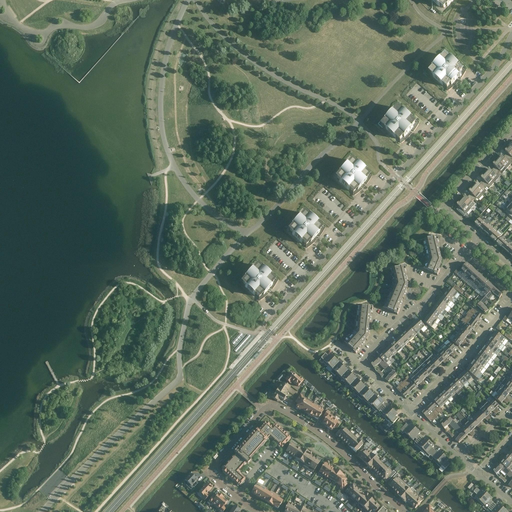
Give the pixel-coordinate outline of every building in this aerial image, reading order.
[(431,0),(440,7),(441,6),(444,8),(446,5),(447,6),(447,7),(453,0),(431,0)] [(448,90),(448,91),(452,88),(455,85),(453,84),(459,77),(461,78),(461,79),(463,75),(466,72),(465,71),(465,72),(462,71),(458,68),(459,67),(460,67),(460,66),(450,57),(450,58),(449,59),(445,56),(442,59),(441,58),(432,68),(433,68),(434,69),(431,72),(434,76),(433,77),(433,76),(433,77),(443,86),(443,85),(444,84),(447,87),(449,90),(448,90)] [(401,143),(405,141),(408,138),(406,136),(412,129),(414,131),(416,128),(419,124),(418,124),(418,125),(415,123),(411,120),(412,119),(413,119),(403,110),(402,111),(398,108),(395,112),(394,111),(394,110),(385,120),(386,121),(386,120),(387,121),(384,125),(387,128),(386,129),(396,138),(397,137),(400,140),(402,142),(401,143)] [(511,162),(511,161),(506,156),(504,158),(501,156),(499,158),(500,158),(498,160),(499,160),(498,161),(507,169),(511,162)] [(354,195),(354,196),(358,193),(361,190),(359,189),(365,182),(367,183),(367,184),(369,180),(371,176),(371,177),(368,176),(364,172),(365,171),(366,172),(366,171),(356,162),(356,163),(355,164),(351,161),(348,164),(347,163),(338,173),(339,173),(340,174),(337,177),(340,181),(339,182),(339,181),(339,182),(349,191),(349,190),(350,189),(353,192),(355,195),(354,195)] [(507,169),(498,161),(498,162),(497,161),(495,163),(493,165),(496,167),(494,169),(501,175),(507,169)] [(501,175),(494,169),(492,171),(489,169),(487,171),(488,171),(486,173),(487,174),(486,174),(495,182),(501,175)] [(495,182),(486,174),(485,175),(485,174),(483,176),(481,178),(483,180),(481,182),(489,189),(495,182)] [(489,189),(481,182),(479,184),(477,182),(475,184),(475,185),(474,187),(475,187),(474,188),(483,196),(487,191),(485,189),(487,187),(489,189)] [(483,196),(474,188),(473,189),(473,188),(471,190),(469,192),(471,193),(469,195),(475,201),(477,199),(478,200),(483,196)] [(475,201),(469,195),(467,198),(465,196),(463,198),(462,200),(463,201),(462,201),(471,209),(475,204),(472,202),(473,200),(475,201)] [(471,209),(462,201),(461,202),(460,201),(459,203),(457,205),(459,207),(456,210),(464,217),(471,209)] [(307,248),(311,245),(314,243),(314,242),(314,243),(312,241),(318,234),(320,236),(322,233),(324,229),(321,228),(317,225),(318,224),(319,224),(309,215),(308,216),(304,213),(301,217),(300,216),(300,215),(291,225),(291,226),(292,225),(293,226),(290,230),(293,233),(292,234),(302,243),(303,242),(306,245),(306,244),(308,247),(307,248)] [(481,217),(475,224),(479,228),(485,221),(481,217)] [(483,231),(489,225),(491,222),(487,219),(485,221),(479,228),(480,227),(483,231)] [(489,225),(483,231),(487,234),(493,228),(489,225)] [(493,228),(487,234),(491,238),(491,239),(497,232),(493,228)] [(495,242),(503,234),(499,230),(497,232),(491,239),(495,242)] [(435,238),(424,240),(421,241),(425,257),(425,260),(424,262),(422,268),(435,273),(434,275),(435,275),(435,274),(437,275),(437,276),(440,269),(437,268),(440,263),(440,260),(436,243),(439,243),(437,236),(435,237),(435,236),(434,236),(435,238)] [(502,237),(496,243),(500,247),(507,240),(502,237)] [(505,250),(511,244),(511,242),(511,241),(508,238),(507,240),(500,247),(501,247),(505,250)] [(463,268),(460,266),(454,273),(461,279),(472,267),(469,265),(467,263),(463,268)] [(402,267),(391,270),(389,270),(391,281),(391,284),(391,287),(382,307),(395,313),(394,314),(395,314),(397,315),(400,308),(402,303),(409,286),(407,272),(405,265),(405,266),(402,266),(402,267)] [(260,300),(260,301),(264,298),(267,295),(265,294),(271,286),(273,288),(273,289),(275,285),(277,281),(277,282),(274,281),(270,277),(271,276),(272,277),(272,276),(262,267),(262,268),(261,269),(257,266),(254,269),(253,268),(244,278),(245,278),(246,279),(242,282),(246,285),(245,286),(245,287),(255,296),(255,295),(256,294),(259,297),(261,300),(260,300)] [(472,267),(461,279),(466,283),(476,271),(474,270),(472,267)] [(476,271),(466,283),(470,287),(481,275),(478,273),(476,271)] [(481,275),(470,287),(475,291),(485,279),(483,278),(481,275)] [(485,279),(475,291),(479,295),(490,283),(487,281),(485,279)] [(490,283),(479,295),(483,299),(485,297),(494,287),(492,286),(490,283)] [(460,295),(451,287),(449,290),(448,291),(447,290),(447,289),(445,288),(443,289),(457,299),(460,295)] [(494,287),(485,297),(489,300),(494,294),(500,298),(502,295),(494,287)] [(457,299),(443,289),(442,291),(445,293),(446,293),(445,295),(444,296),(453,304),(457,299)] [(453,304),(444,296),(443,298),(441,299),(441,298),(438,296),(437,298),(450,308),(453,304)] [(485,297),(483,299),(477,306),(485,313),(488,311),(484,305),(489,300),(485,297)] [(450,308),(437,298),(436,299),(438,302),(439,301),(439,302),(439,303),(437,305),(447,312),(450,308)] [(447,312),(437,305),(436,307),(435,308),(434,307),(434,306),(432,305),(430,306),(444,316),(447,312)] [(370,307),(358,306),(356,306),(354,329),(352,332),(344,341),(354,351),(353,352),(354,352),(356,353),(356,354),(361,348),(368,340),(370,335),(372,319),(372,314),(373,306),(373,307),(370,306),(370,307)] [(444,316),(430,306),(429,308),(432,310),(433,310),(432,312),(431,313),(440,321),(444,316)] [(482,316),(474,310),(472,309),(471,311),(470,310),(468,312),(479,321),(482,316)] [(479,321),(468,312),(466,315),(467,315),(466,318),(476,325),(479,321)] [(503,319),(511,325),(511,322),(511,312),(511,314),(509,312),(503,319)] [(440,321),(431,313),(429,315),(428,316),(428,315),(425,314),(424,315),(437,325),(440,321)] [(437,325),(424,315),(423,316),(425,319),(425,318),(426,319),(426,320),(424,322),(434,329),(437,325)] [(476,325),(466,318),(464,320),(463,319),(464,319),(463,319),(462,321),(464,323),(472,329),(476,325)] [(427,328),(419,320),(417,321),(416,322),(415,321),(413,319),(411,320),(423,332),(427,328)] [(423,332),(411,320),(410,321),(412,324),(413,324),(412,326),(411,327),(417,334),(421,330),(423,332)] [(464,323),(463,323),(460,327),(462,328),(473,336),(474,335),(471,333),(470,332),(471,331),(472,329),(464,323)] [(417,334),(411,327),(409,329),(408,330),(407,329),(407,328),(405,326),(404,327),(413,337),(417,334)] [(413,337),(404,327),(403,327),(402,329),(404,332),(405,331),(405,332),(404,333),(403,334),(409,341),(413,337)] [(473,336),(462,328),(458,332),(466,338),(467,336),(468,335),(469,336),(471,338),(473,336)] [(232,351),(239,357),(240,355),(254,339),(249,334),(246,337),(241,332),(231,343),(236,347),(232,351)] [(466,338),(458,332),(455,336),(453,335),(466,345),(467,343),(465,341),(464,341),(464,340),(466,338)] [(494,334),(492,337),(504,346),(508,341),(496,332),(494,334)] [(409,341),(403,334),(401,336),(400,337),(399,336),(400,336),(397,334),(396,335),(405,345),(409,341)] [(405,345),(396,335),(395,336),(396,339),(397,339),(397,341),(395,342),(401,348),(405,345)] [(466,345),(453,335),(449,339),(459,347),(460,345),(462,344),(462,345),(465,346),(466,345)] [(504,346),(492,337),(490,339),(489,342),(501,351),(504,346)] [(456,349),(448,340),(444,344),(455,356),(457,355),(455,352),(454,352),(454,350),(456,349)] [(401,348),(395,342),(393,344),(392,344),(392,343),(389,341),(388,342),(398,352),(401,348)] [(398,352),(388,342),(387,344),(388,346),(389,346),(390,347),(389,348),(387,349),(394,356),(398,352)] [(501,351),(489,342),(487,344),(485,346),(497,356),(501,351)] [(455,356),(444,344),(440,348),(448,356),(450,355),(451,354),(452,355),(451,355),(454,357),(455,356)] [(497,356),(485,346),(483,349),(481,351),(493,360),(497,356)] [(442,350),(438,354),(448,364),(449,362),(447,359),(446,360),(446,359),(447,358),(448,356),(440,348),(442,350)] [(394,356),(387,349),(386,351),(384,352),(384,351),(381,349),(380,350),(390,360),(394,356)] [(390,360),(380,350),(379,351),(381,354),(382,354),(381,355),(379,357),(386,364),(386,363),(390,360)] [(493,360),(481,351),(480,353),(477,356),(490,365),(493,360)] [(323,363),(327,367),(335,358),(334,356),(332,356),(330,354),(329,356),(326,354),(319,361),(322,364),(323,363)] [(438,354),(434,357),(440,364),(442,362),(443,361),(444,362),(444,363),(446,365),(448,364),(438,354)] [(428,359),(430,361),(440,371),(441,370),(439,367),(438,367),(439,365),(440,364),(434,357),(432,355),(428,359)] [(490,365),(477,356),(476,358),(474,361),(486,370),(490,365)] [(386,364),(379,357),(371,364),(374,368),(379,364),(385,369),(388,366),(386,363),(386,364)] [(335,358),(327,367),(328,366),(332,370),(342,360),(339,358),(338,360),(337,361),(335,358)] [(424,362),(426,365),(433,371),(434,370),(435,369),(436,370),(438,372),(440,371),(430,361),(428,359),(424,362)] [(342,360),(332,370),(331,372),(335,376),(337,374),(344,367),(341,365),(342,364),(344,363),(342,360)] [(486,370),(474,361),(472,363),(470,365),(482,375),(486,370)] [(420,366),(422,368),(432,378),(433,377),(431,374),(431,375),(430,374),(431,373),(433,371),(426,365),(424,362),(420,366)] [(482,375),(470,365),(468,368),(467,370),(479,380),(482,375)] [(344,367),(337,374),(341,378),(350,369),(348,366),(346,368),(347,368),(346,369),(344,367)] [(397,375),(388,366),(385,369),(390,375),(386,380),(389,382),(397,375)] [(416,370),(419,372),(425,379),(426,377),(428,376),(428,377),(428,378),(430,379),(432,378),(422,368),(420,366),(416,370)] [(350,369),(341,378),(345,383),(353,375),(350,373),(351,372),(353,371),(350,369)] [(425,379),(419,372),(416,370),(412,374),(415,376),(424,386),(425,384),(423,382),(422,381),(423,380),(425,379)] [(460,371),(458,372),(470,384),(474,380),(465,372),(464,373),(462,374),(462,373),(460,371)] [(470,384),(458,372),(457,374),(459,376),(460,376),(459,378),(457,379),(464,386),(467,382),(470,384)] [(302,382),(303,381),(300,377),(299,378),(293,373),(289,378),(287,377),(285,379),(290,384),(293,382),(298,387),(300,385),(303,383),(302,382)] [(353,375),(345,383),(346,383),(346,382),(350,386),(350,387),(359,377),(357,375),(355,376),(355,377),(353,375)] [(417,386),(408,376),(405,378),(405,379),(406,378),(406,379),(405,381),(413,390),(417,386)] [(408,376),(417,386),(419,385),(420,384),(420,385),(423,387),(424,386),(415,376),(411,379),(408,376)] [(359,377),(350,387),(354,391),(361,383),(359,381),(359,380),(360,381),(361,379),(359,377)] [(464,386),(457,379),(456,381),(455,382),(454,381),(454,380),(452,378),(450,380),(460,389),(464,386)] [(511,384),(507,381),(505,379),(502,383),(504,385),(511,391),(511,384)] [(460,389),(450,380),(449,381),(451,384),(451,383),(452,384),(451,385),(450,387),(456,393),(460,389)] [(413,390),(405,381),(403,383),(402,382),(400,384),(409,394),(413,390)] [(289,390),(290,387),(283,382),(281,385),(280,385),(277,390),(287,396),(288,394),(287,393),(289,390)] [(361,383),(354,391),(359,395),(368,385),(365,383),(364,385),(363,386),(361,383)] [(511,391),(504,385),(502,383),(498,387),(501,389),(508,395),(509,393),(510,392),(511,393),(511,391)] [(409,394),(400,384),(397,386),(398,386),(399,387),(397,389),(405,397),(409,394)] [(368,385),(359,395),(359,394),(363,398),(363,399),(370,391),(367,389),(368,389),(370,387),(368,385)] [(456,393),(450,387),(448,388),(447,389),(446,388),(444,386),(442,387),(452,397),(456,393)] [(452,397),(442,387),(441,388),(443,391),(444,391),(443,393),(442,394),(448,401),(450,402),(454,399),(452,397)] [(508,395),(501,389),(498,387),(495,392),(508,402),(509,400),(507,398),(506,398),(507,396),(508,395)] [(287,396),(277,390),(274,395),(272,394),(270,397),(277,401),(279,402),(280,399),(283,401),(286,396),(287,396)] [(370,391),(363,399),(367,403),(376,393),(374,391),(373,393),(372,394),(370,391)] [(508,402),(495,392),(492,396),(501,403),(503,401),(504,400),(504,401),(504,402),(507,403),(508,402)] [(376,393),(367,403),(372,407),(380,398),(379,400),(376,398),(377,397),(379,396),(376,393)] [(448,401),(442,394),(440,396),(439,397),(438,396),(439,395),(436,393),(435,394),(444,404),(448,401)] [(303,396),(300,394),(295,402),(298,404),(295,407),(299,410),(306,398),(303,396)] [(444,404),(435,394),(433,396),(435,399),(436,398),(436,399),(436,400),(434,402),(443,411),(440,408),(444,404)] [(498,406),(490,397),(486,401),(497,413),(498,411),(497,409),(496,409),(495,408),(496,407),(498,406)] [(306,398),(299,410),(301,411),(302,410),(306,413),(311,404),(312,402),(306,398)] [(380,398),(372,407),(376,411),(375,411),(378,414),(385,407),(383,405),(384,403),(382,401),(383,399),(380,398)] [(497,413),(486,401),(488,403),(484,407),(490,413),(492,412),(493,411),(494,412),(493,412),(496,414),(497,413)] [(443,411),(434,402),(430,405),(439,414),(440,412),(441,413),(443,411)] [(311,404),(306,413),(307,413),(306,414),(312,418),(313,417),(312,417),(318,408),(319,406),(318,406),(314,403),(313,403),(312,405),(311,404)] [(490,413),(484,407),(482,404),(478,408),(480,410),(490,420),(491,419),(489,416),(488,417),(488,416),(489,415),(490,413)] [(439,414),(430,405),(426,409),(436,419),(438,417),(437,416),(439,414)] [(387,409),(385,407),(378,414),(380,416),(381,415),(385,419),(393,411),(392,408),(391,409),(388,407),(387,409)] [(322,414),(321,413),(323,411),(318,408),(312,417),(313,417),(317,420),(320,416),(322,414)] [(436,419),(426,409),(422,413),(431,422),(433,420),(433,421),(436,419)] [(490,420),(480,410),(476,414),(482,421),(484,419),(485,418),(486,419),(485,419),(488,421),(490,420)] [(323,417),(324,418),(325,418),(321,424),(326,428),(334,418),(334,417),(330,414),(330,413),(327,411),(323,417)] [(393,411),(385,419),(389,423),(388,424),(391,426),(398,419),(396,417),(397,415),(395,413),(396,412),(393,411)] [(482,421),(476,414),(472,418),(482,428),(483,426),(481,424),(480,423),(481,422),(482,421)] [(458,426),(450,417),(442,425),(444,428),(450,424),(455,430),(458,426)] [(334,427),(336,428),(337,429),(341,423),(334,418),(326,428),(331,431),(334,427)] [(482,428),(472,418),(468,422),(475,428),(476,427),(477,426),(478,427),(480,429),(482,428)] [(236,454),(222,470),(235,482),(236,481),(237,482),(236,483),(239,486),(245,480),(237,473),(269,437),(282,448),(290,439),(287,436),(287,435),(285,434),(283,432),(280,429),(278,427),(278,428),(274,424),(272,428),(266,422),(258,431),(257,429),(253,433),(255,434),(253,436),(252,435),(253,436),(251,438),(250,437),(244,443),(245,444),(244,446),(243,445),(242,445),(244,446),(242,448),(241,447),(238,450),(237,450),(237,449),(237,450),(236,451),(236,452),(235,451),(234,452),(234,453),(236,454)] [(475,428),(468,422),(464,425),(474,435),(475,434),(473,431),(472,431),(473,430),(475,428)] [(409,427),(406,424),(400,431),(402,434),(404,432),(409,436),(416,429),(414,426),(413,427),(411,425),(409,427)] [(464,425),(461,429),(460,429),(467,436),(468,434),(470,433),(470,434),(472,436),(474,435),(464,425)] [(461,429),(458,426),(455,430),(460,435),(456,441),(459,443),(467,436),(460,429),(461,429)] [(343,431),(341,429),(336,435),(341,439),(348,432),(345,429),(343,431)] [(419,430),(416,429),(409,436),(415,442),(413,444),(420,437),(418,435),(420,433),(418,431),(419,430)] [(348,432),(341,439),(346,444),(353,436),(354,435),(350,432),(349,433),(348,432)] [(353,436),(346,444),(351,449),(359,440),(355,436),(354,437),(353,436)] [(423,440),(420,437),(413,444),(417,447),(418,446),(422,450),(430,442),(428,439),(427,440),(425,438),(423,440)] [(363,444),(359,440),(351,449),(356,453),(363,444)] [(430,442),(422,450),(426,454),(425,455),(428,458),(435,451),(432,448),(434,446),(432,444),(432,443),(430,442)] [(296,446),(291,443),(289,447),(288,446),(287,449),(284,454),(289,457),(296,446)] [(300,449),(296,446),(289,457),(290,455),(295,458),(302,448),(301,448),(300,449)] [(306,451),(304,450),(304,449),(302,448),(295,458),(300,461),(306,451)] [(371,453),(371,454),(373,452),(369,448),(365,452),(363,450),(357,455),(363,461),(371,453)] [(311,455),(306,451),(300,461),(304,464),(303,466),(311,455)] [(438,454),(435,451),(428,458),(431,461),(432,460),(436,464),(444,456),(443,453),(441,454),(439,452),(438,454)] [(375,457),(371,454),(371,453),(363,461),(367,466),(375,457)] [(311,455),(303,466),(308,469),(315,459),(310,456),(311,455)] [(511,464),(511,458),(508,455),(506,457),(505,458),(505,457),(505,456),(502,455),(501,456),(511,465),(511,464)] [(444,456),(436,464),(440,468),(439,470),(442,473),(449,465),(447,462),(448,460),(446,458),(447,457),(444,456)] [(511,465),(501,456),(500,457),(502,460),(503,460),(502,461),(501,463),(508,469),(510,471),(511,468),(511,465)] [(379,461),(375,457),(367,466),(371,470),(372,469),(379,461)] [(315,459),(308,469),(313,472),(316,468),(318,466),(317,465),(320,462),(315,459)] [(384,465),(384,464),(380,460),(379,461),(372,469),(376,473),(384,465)] [(323,475),(329,466),(325,463),(322,467),(320,469),(320,470),(319,472),(323,475)] [(508,469),(501,463),(493,471),(496,474),(501,470),(507,475),(510,471),(508,469)] [(380,477),(389,468),(385,464),(384,464),(384,465),(376,473),(380,477)] [(327,478),(334,469),(329,466),(323,475),(327,478)] [(393,472),(389,468),(380,477),(386,483),(389,480),(387,478),(388,476),(390,475),(391,473),(392,472),(393,472)] [(332,481),(338,472),(334,469),(327,478),(328,479),(328,478),(332,481)] [(336,485),(343,475),(338,472),(332,481),(332,482),(336,485)] [(195,481),(198,479),(194,476),(194,477),(191,474),(185,481),(191,486),(194,488),(198,483),(195,481)] [(345,476),(343,475),(336,485),(337,484),(341,487),(339,489),(342,491),(347,484),(345,483),(346,480),(344,478),(345,476)] [(394,490),(403,481),(398,477),(397,479),(395,480),(394,482),(393,483),(390,481),(388,484),(394,490)] [(398,495),(407,485),(403,481),(394,490),(398,494),(397,495),(398,495)] [(204,501),(209,495),(207,493),(212,488),(210,486),(210,485),(208,483),(207,484),(206,482),(203,486),(204,487),(199,492),(203,496),(202,498),(204,501)] [(256,496),(262,485),(258,482),(255,486),(253,489),(251,493),(256,496)] [(260,498),(265,490),(267,488),(262,485),(256,496),(260,498)] [(349,498),(357,489),(353,485),(345,495),(349,498)] [(402,499),(411,488),(407,485),(398,495),(402,499)] [(406,503),(415,492),(411,488),(402,499),(404,501),(403,501),(406,503)] [(354,501),(362,493),(357,489),(349,498),(350,498),(354,501)] [(480,492),(477,489),(470,496),(474,500),(475,498),(479,502),(487,494),(486,491),(484,492),(482,490),(480,492)] [(264,501),(269,493),(265,490),(260,498),(264,501)] [(269,504),(275,493),(271,491),(269,493),(264,501),(269,504)] [(411,505),(419,496),(415,492),(406,503),(407,501),(407,502),(411,505)] [(273,506),(278,498),(280,496),(275,493),(269,504),(273,506)] [(358,505),(367,496),(367,495),(366,496),(362,493),(354,501),(358,505)] [(215,508),(223,498),(218,494),(215,498),(212,496),(207,503),(210,505),(210,504),(215,508)] [(490,495),(487,494),(479,502),(484,506),(483,507),(487,511),(493,503),(490,500),(491,498),(489,496),(490,495)] [(362,509),(371,499),(367,496),(358,505),(359,504),(363,508),(362,509)] [(421,502),(424,500),(419,496),(411,505),(415,509),(418,506),(421,502)] [(225,499),(223,498),(215,508),(219,511),(218,511),(223,511),(226,509),(224,507),(226,504),(226,503),(227,502),(225,500),(225,499)] [(283,501),(278,498),(273,506),(275,507),(278,509),(280,505),(280,506),(282,503),(282,502),(283,501)] [(365,511),(367,511),(375,503),(371,499),(362,509),(365,511)] [(285,509),(283,511),(289,511),(293,504),(288,502),(287,505),(286,505),(285,508),(285,509)] [(377,510),(379,507),(375,503),(367,511),(368,511),(367,511),(375,511),(377,510)] [(497,507),(493,503),(487,511),(488,511),(500,511),(504,508),(502,506),(501,506),(499,505),(497,507)]
